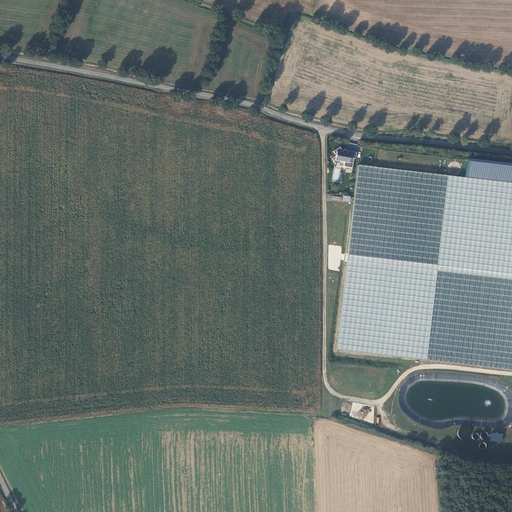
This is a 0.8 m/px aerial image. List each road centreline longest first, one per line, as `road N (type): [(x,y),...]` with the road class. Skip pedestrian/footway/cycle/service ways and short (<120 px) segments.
road 1 (unclassified): [(511,151),(367,136),(0,54)]
road 2 (track): [(322,127),(323,377),(330,391),(384,399),(423,366),(511,373)]
